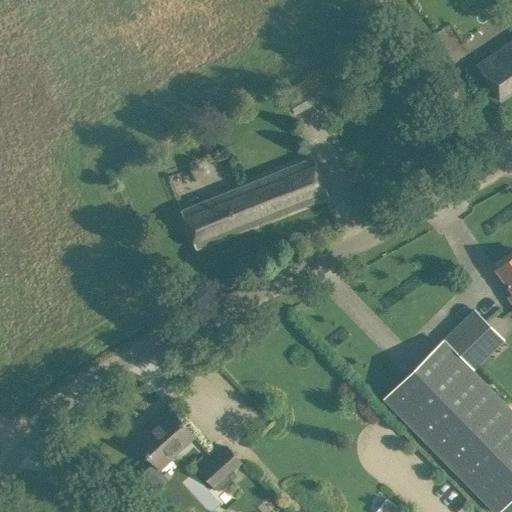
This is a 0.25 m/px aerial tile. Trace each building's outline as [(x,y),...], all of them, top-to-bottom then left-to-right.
[(511,41),(494,54),(477,65),(501,100),(511,92),(511,41)] [(306,79),(284,92),(297,115),(321,101),(317,95),(353,73),(343,50),(303,74),(306,79)] [(181,211),(189,229),(196,248),(328,195),(313,158),(181,211)] [(511,293),(509,296),(511,300),(511,256),(496,268),(511,289),(511,293)] [(424,304),(434,318),(442,312),(432,299),(424,304)] [(475,339),(489,325),(475,310),(445,339),(446,340),(444,342),(443,341),(385,398),(497,511),(498,511),(511,498),(511,411),(472,370),(489,353),(475,339)] [(503,339),(489,325),(475,339),(489,353),(503,339)] [(195,436),(184,424),(171,409),(135,441),(159,468),(174,454),(195,436)] [(200,471),(214,486),(241,462),(227,446),(200,471)] [(377,511),(378,511),(387,495),(377,490),(368,508),(377,511)] [(378,511),(398,511),(403,506),(389,496),(378,511)]
